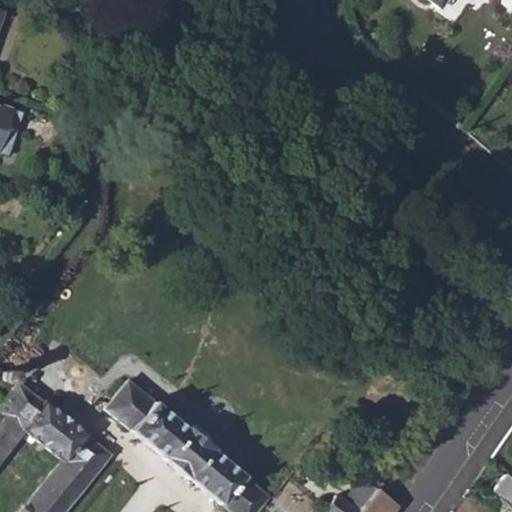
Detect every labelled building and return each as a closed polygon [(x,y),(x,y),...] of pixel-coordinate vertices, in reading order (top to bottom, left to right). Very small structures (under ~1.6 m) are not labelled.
[(0,105),(0,141),(11,109),(0,105)] [(0,369),(0,381),(3,383),(7,383),(12,376),(9,369),(4,368),(0,369)] [(124,379),(102,407),(160,456),(160,457),(185,478),(185,477),(228,511),(253,511),(266,496),(208,449),(209,448),(184,427),(183,429),(124,379)] [(0,457),(23,429),(60,458),(15,511),(61,511),(108,454),(81,433),(14,382),(0,399),(0,457)] [(511,479),(503,473),(491,490),(511,504),(511,479)] [(391,511),(395,508),(374,490),(357,511),(335,494),(320,511),(391,511)]
